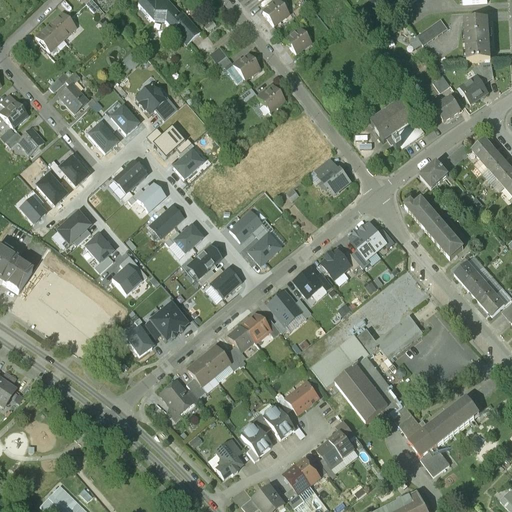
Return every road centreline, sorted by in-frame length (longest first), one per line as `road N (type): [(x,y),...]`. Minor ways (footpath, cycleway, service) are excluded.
road 1 (residential): [(221,0),(375,200)]
road 2 (residential): [(375,200),(511,362)]
road 3 (residential): [(134,146),(260,292)]
road 4 (residential): [(112,408),(260,292)]
road 5 (residential): [(213,507),(324,432),(312,417)]
road 6 (residential): [(0,61),(103,173)]
road 7 (residential): [(260,292),(375,200)]
road 8 (secondary): [(213,507),(112,408)]
road 9 (residential): [(375,200),(485,116)]
road 10 (secondary): [(112,408),(0,327)]
road 11 (secondary): [(101,417),(200,511)]
road 12 (secondary): [(0,341),(101,417)]
